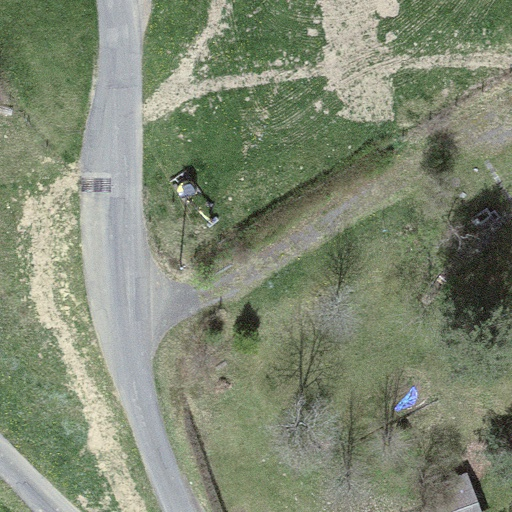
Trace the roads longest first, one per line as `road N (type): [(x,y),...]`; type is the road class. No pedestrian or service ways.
road 1 (track): [(115,185),(135,370),(182,511)]
road 2 (track): [(118,0),(115,185)]
